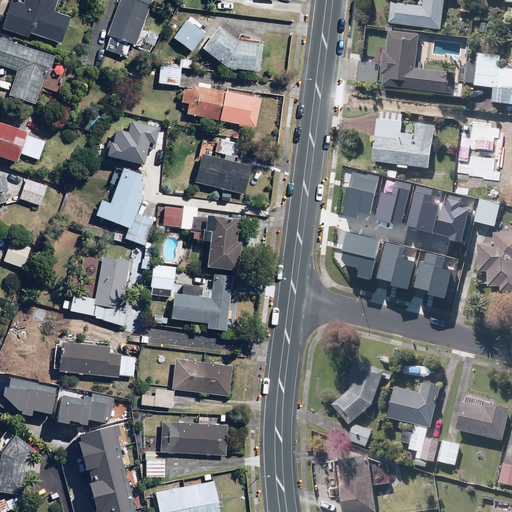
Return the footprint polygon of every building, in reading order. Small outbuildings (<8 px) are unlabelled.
[(59,0),(25,0),(25,2),(18,0),(12,0),(2,29),(29,38),(31,34),(61,45),(72,16),(56,10),(59,0)] [(120,0),(108,35),(110,36),(105,49),(126,56),(131,43),(136,45),(151,0),(120,0)] [(445,0),(423,0),(423,6),(392,3),(390,24),(442,30),(445,0)] [(470,0),(459,0),(459,12),(471,12),(470,0)] [(216,22),(197,50),(227,70),(263,74),(266,41),(240,39),(216,22)] [(159,36),(145,31),(138,48),(152,54),(159,36)] [(417,68),(419,33),(389,31),(388,50),(383,50),(381,88),(435,92),(435,95),(455,96),(457,70),(417,68)] [(56,56),(0,37),(0,63),(19,69),(10,95),(37,104),(42,86),(59,92),(67,68),(53,63),(56,56)] [(511,66),(498,65),(499,54),(478,52),(474,85),(494,88),(493,102),(511,104),(511,66)] [(381,63),(359,60),(356,82),(378,84),(381,63)] [(135,82),(142,67),(134,63),(127,78),(135,82)] [(161,63),(159,84),(182,86),(184,66),(161,63)] [(194,85),(193,91),(186,89),(184,103),(190,104),(188,115),(256,128),(262,98),(194,85)] [(431,166),(435,126),(417,124),(416,132),(401,131),(403,113),(379,111),(374,161),(431,166)] [(145,165),(150,143),(156,144),(160,127),(132,121),(129,133),(116,130),(115,135),(112,134),(107,156),(145,165)] [(30,132),(0,122),(0,155),(19,162),(22,154),(39,160),(45,141),(28,136),(30,132)] [(511,170),(511,136),(466,159),(479,186),(511,170)] [(237,161),(240,144),(218,139),(214,156),(202,153),(196,183),(245,194),(252,165),(237,161)] [(143,173),(124,167),(112,202),(102,199),(96,216),(129,227),(125,239),(145,246),(154,220),(139,214),(146,193),(142,191),(145,182),(140,181),(143,173)] [(354,169),(342,212),(358,217),(360,209),(371,212),(381,176),(354,169)] [(6,174),(0,175),(0,203),(7,202),(6,198),(12,196),(6,174)] [(45,184),(24,179),(19,198),(41,203),(45,184)] [(383,193),(376,216),(402,223),(413,184),(397,180),(393,196),(383,193)] [(406,225),(432,232),(438,209),(428,206),(433,191),(417,186),(406,225)] [(437,234),(462,241),(469,218),(459,216),(464,200),(448,196),(437,234)] [(502,203),(481,197),(475,221),(495,226),(502,203)] [(238,242),(240,219),(198,216),(199,206),(185,205),(185,209),(165,208),(164,224),(180,225),(180,228),(195,230),(194,239),(209,240),(207,267),(240,270),(242,242),(238,242)] [(122,243),(122,229),(110,229),(110,243),(122,243)] [(511,290),(511,230),(492,230),(492,244),(479,244),(479,269),(487,269),(487,285),(502,285),(502,291),(511,290)] [(341,259),(346,265),(359,269),(358,276),(370,279),(379,241),(348,233),(341,259)] [(32,247),(10,241),(4,262),(26,268),(32,247)] [(386,243),(377,277),(392,281),(391,284),(410,290),(417,263),(401,258),(404,248),(386,243)] [(422,253),(413,287),(428,290),(427,294),(446,299),(453,272),(437,267),(440,257),(422,253)] [(151,270),(153,257),(143,255),(141,268),(151,270)] [(130,260),(102,256),(95,299),(74,296),(72,312),(98,315),(97,321),(126,325),(128,312),(123,311),(130,260)] [(175,265),(153,264),(152,295),(173,296),(175,265)] [(228,331),(233,276),(216,274),(215,280),(198,278),(197,284),(183,283),(182,292),(175,292),(172,320),(209,324),(209,329),(228,331)] [(144,313),(145,298),(133,298),(133,313),(144,313)] [(60,342),(58,372),(134,377),(136,356),(120,355),(120,352),(110,352),(111,346),(60,342)] [(233,365),(177,358),(173,388),(230,395),(233,365)] [(360,360),(350,387),(333,403),(351,423),(374,403),(385,369),(360,360)] [(431,427),(441,384),(421,380),(419,391),(396,386),(389,417),(415,423),(413,432),(404,429),(401,441),(410,443),(409,448),(418,450),(415,463),(426,466),(428,460),(434,461),(439,440),(426,437),(429,426),(431,427)] [(4,407),(51,415),(56,390),(9,381),(4,407)] [(173,408),(175,390),(150,387),(150,395),(143,394),(142,405),(173,408)] [(63,389),(57,419),(87,425),(88,420),(108,423),(113,398),(63,389)] [(464,401),(458,429),(502,439),(509,405),(486,400),(485,406),(464,401)] [(228,425),(163,421),(162,452),(226,455),(228,425)] [(372,429),(355,423),(349,440),(367,446),(372,429)] [(119,448),(114,427),(76,436),(81,457),(119,448)] [(38,449),(16,434),(2,453),(0,475),(0,491),(23,493),(25,472),(40,474),(42,462),(29,461),(38,449)] [(461,444),(443,439),(437,459),(455,464),(461,444)] [(511,444),(505,443),(503,458),(511,460),(511,444)] [(124,470),(119,448),(81,457),(86,479),(124,470)] [(157,451),(146,450),(145,477),(164,477),(165,460),(156,459),(157,451)] [(370,455),(339,458),(345,511),(356,511),(377,510),(374,485),(390,483),(388,462),(371,464),(370,455)] [(511,464),(503,463),(499,481),(511,484),(511,464)] [(129,491),(124,470),(86,479),(91,500),(129,491)] [(219,511),(214,481),(157,492),(160,511),(219,511)] [(134,511),(129,491),(91,500),(93,511),(134,511)] [(0,511),(5,511),(23,505),(19,496),(6,502),(5,499),(0,500),(0,511)]
